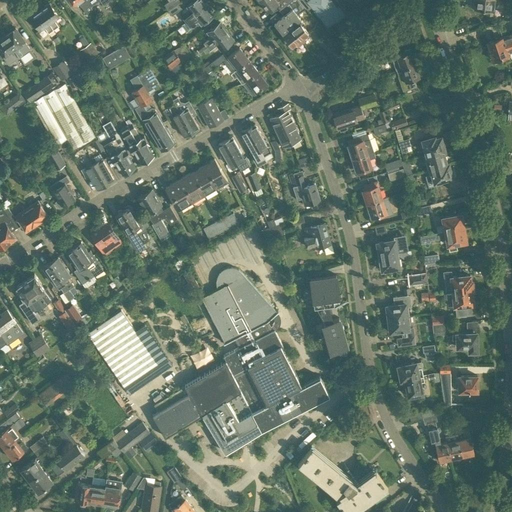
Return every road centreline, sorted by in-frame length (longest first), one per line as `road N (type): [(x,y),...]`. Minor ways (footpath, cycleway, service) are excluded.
road 1 (residential): [(443,511),(391,437),(375,395),(348,241),(303,103)]
road 2 (residential): [(424,0),(491,209),(511,345)]
road 3 (residential): [(0,267),(296,88)]
road 4 (residential): [(303,103),(412,0)]
